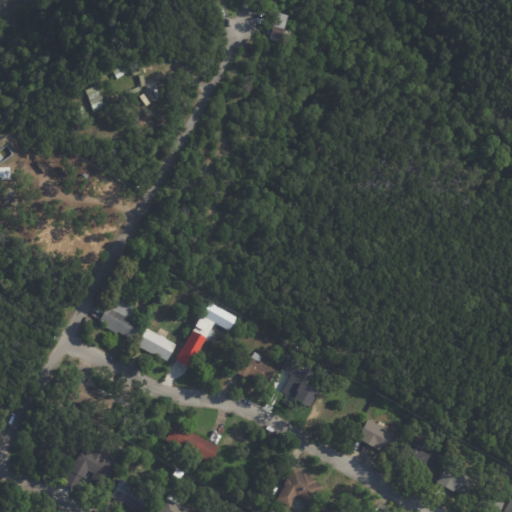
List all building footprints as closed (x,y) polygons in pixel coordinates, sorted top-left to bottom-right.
[(284,46),(272,42),(273,38),(268,36),(270,27),(274,28),(279,14),(287,17),(283,29),(293,32),(290,43),(285,42),(284,46)] [(115,78),(124,74),(120,66),(111,71),(115,78)] [(151,79),(153,83),(143,88),(145,92),(106,113),(96,94),(145,68),(151,79)] [(84,89),(90,111),(102,108),(96,86),(84,89)] [(65,166),(57,179),(50,174),(58,161),(65,166)] [(11,169),(12,179),(0,180),(1,192),(0,192),(0,167),(11,167),(11,169)] [(137,308),(131,317),(141,324),(131,340),(120,333),(118,335),(106,328),(107,326),(99,322),(109,305),(114,308),(120,297),(137,308)] [(155,303),(158,297),(163,300),(159,306),(155,303)] [(234,317),(205,302),(174,360),(188,368),(212,323),(226,331),(234,317)] [(157,334),(161,336),(162,336),(167,339),(167,340),(177,345),(168,361),(154,353),(153,355),(138,346),(147,329),(157,334)] [(286,349),(285,351),(280,348),(284,341),(289,343),(286,349)] [(246,377),(232,370),(243,351),(253,357),(256,352),(264,357),(262,361),(277,370),(268,388),(256,381),(255,383),(246,377)] [(311,378),(307,385),(319,392),(309,409),(294,400),(293,402),(284,397),(284,396),(276,392),(288,373),(296,378),(300,371),(311,378)] [(348,385),(339,400),(325,391),(334,377),(348,385)] [(83,383),(100,391),(100,392),(116,399),(108,417),(68,400),(76,381),(83,383)] [(385,453),(359,439),(369,420),(380,426),(381,425),(386,427),(385,429),(405,440),(395,458),(385,453)] [(207,441),(219,448),(210,465),(165,441),(173,424),(190,433),(191,432),(200,437),(200,438),(207,441)] [(43,456),(36,453),(49,427),(79,443),(66,468),(43,456)] [(415,435),(434,446),(430,453),(441,460),(433,475),(402,458),(415,435)] [(111,452),(107,460),(117,465),(104,489),(90,481),(95,473),(88,469),(77,489),(65,483),(86,446),(94,450),(97,444),(111,452)] [(467,468),(465,473),(479,481),(469,500),(440,483),(451,465),(458,469),(461,464),(467,468)] [(307,501),(297,496),(292,507),(279,501),(286,486),(286,484),(287,481),(290,480),(295,470),(305,476),(306,474),(320,482),(319,484),(325,487),(315,506),(307,501)] [(151,497),(142,511),(135,511),(111,498),(121,480),(151,497)] [(511,511),(505,511),(490,504),(488,510),(479,506),(486,493),(509,505),(511,499),(511,494),(509,493),(511,487),(511,511)] [(190,511),(160,511),(167,499),(190,511)]
